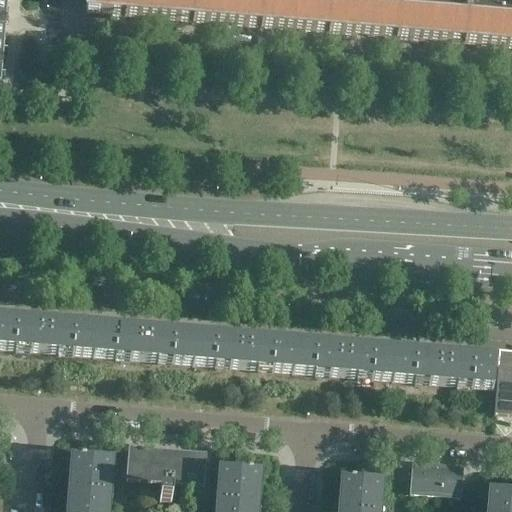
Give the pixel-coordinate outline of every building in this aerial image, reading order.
[(124,19),(125,0),(87,0),(86,13),(85,15),(86,16),(86,17),(96,18),(96,16),(124,19)] [(158,22),(159,0),(125,0),(124,19),(158,22)] [(192,24),(194,0),(159,0),(158,22),(192,24)] [(226,27),(228,0),(194,0),(192,24),(226,27)] [(260,30),(262,0),(228,0),(226,27),(260,30)] [(294,33),(296,0),(262,0),(260,30),(294,33)] [(328,35),(330,0),(296,0),(294,33),(328,35)] [(362,38),(364,0),(330,0),(328,35),(362,38)] [(395,41),(399,1),(398,0),(364,0),(362,38),(395,41)] [(429,44),(432,0),(398,0),(399,1),(395,41),(429,44)] [(463,46),(466,7),(452,6),(453,1),(446,0),(432,0),(429,44),(463,46)] [(497,49),(501,4),(481,3),(480,8),(466,7),(463,46),(497,49)] [(511,50),(511,5),(501,4),(497,49),(511,50)] [(0,353),(93,361),(96,332),(86,331),(75,331),(49,328),(46,328),(42,328),(20,326),(13,325),(5,325),(0,324),(0,353)] [(193,370),(195,340),(184,339),(173,339),(149,337),(145,336),(142,336),(121,334),(113,334),(105,333),(96,332),(93,361),(193,370)] [(293,378),(295,349),(285,348),(274,347),(248,345),(245,344),(241,344),(219,342),(211,342),(203,341),(195,340),(193,370),(293,378)] [(392,386),(395,357),(386,356),(374,355),(348,353),(345,353),(341,352),(320,351),(312,350),(304,349),(295,349),(293,378),(392,386)] [(511,370),(498,369),(494,369),(495,365),(483,364),(448,361),(445,361),(441,361),(421,359),(413,358),(405,358),(395,357),(392,386),(446,390),(492,394),(492,393),(496,394),(494,410),(494,416),(494,418),(511,419),(511,370)] [(511,358),(498,357),(498,369),(508,370),(511,370),(511,358)] [(204,471),(206,457),(129,451),(128,451),(127,465),(126,483),(160,486),(172,487),(203,490),(204,471)] [(110,496),(113,463),(75,460),(71,460),(68,490),(68,496),(66,511),(108,511),(109,502),(110,496)] [(461,482),(462,473),(437,471),(411,469),(410,489),(409,498),(460,502),(461,492),(461,482)] [(257,511),(258,511),(258,505),(260,475),(219,472),(216,505),(216,511),(215,511),(257,511)] [(379,511),(382,486),(340,482),(338,511),(337,511),(379,511)] [(170,508),(172,491),(160,490),(158,507),(170,508)] [(511,511),(511,496),(488,494),(486,511),(511,511)]
